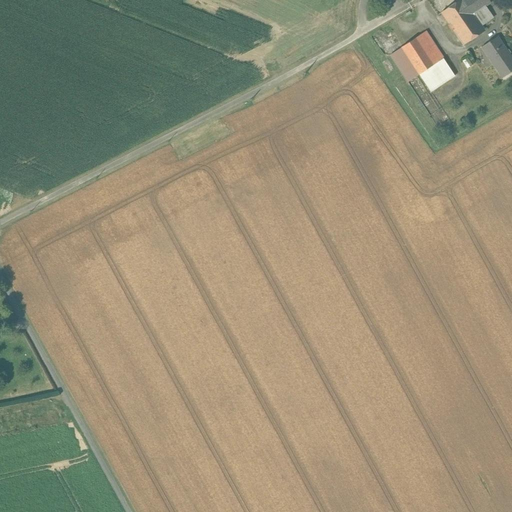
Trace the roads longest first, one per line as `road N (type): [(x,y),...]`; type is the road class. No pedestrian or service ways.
road 1 (unclassified): [(0,223),(362,34)]
road 2 (unclassified): [(130,511),(0,275)]
